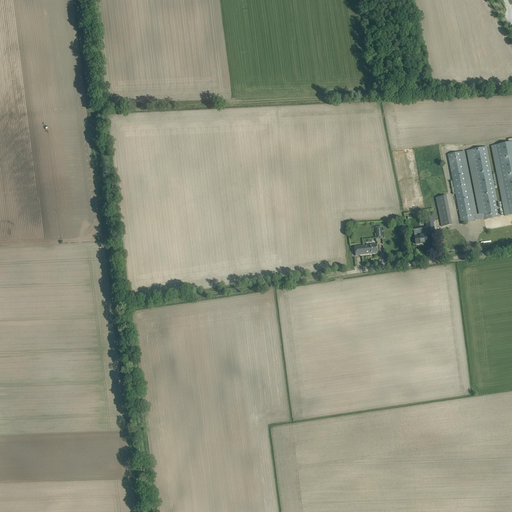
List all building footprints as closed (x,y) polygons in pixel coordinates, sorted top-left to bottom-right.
[(496,145),(509,215),(508,215),(511,214),(511,142),(495,145),(495,146),(496,145)] [(460,152),(448,155),(462,224),(474,221),(484,219),(484,220),(500,217),(486,147),(470,150),(483,214),(473,216),(460,152)] [(442,227),(452,225),(446,196),(436,198),(442,227)] [(425,214),(427,228),(421,229),(422,235),(414,236),(416,244),(421,244),(421,243),(427,242),(426,236),(429,235),(428,229),(434,229),(433,222),(435,222),(433,213),(425,214)] [(354,247),(355,256),(378,253),(377,244),(354,247)]
